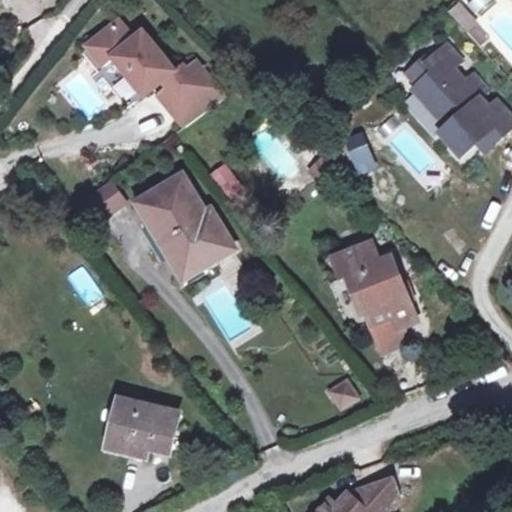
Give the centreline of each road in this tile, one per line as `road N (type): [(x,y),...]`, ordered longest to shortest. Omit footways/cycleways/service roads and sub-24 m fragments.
road 1 (unclassified): [(176,511),(240,466),(422,424),(511,383)]
road 2 (unknown): [(9,173),(24,107),(98,0)]
